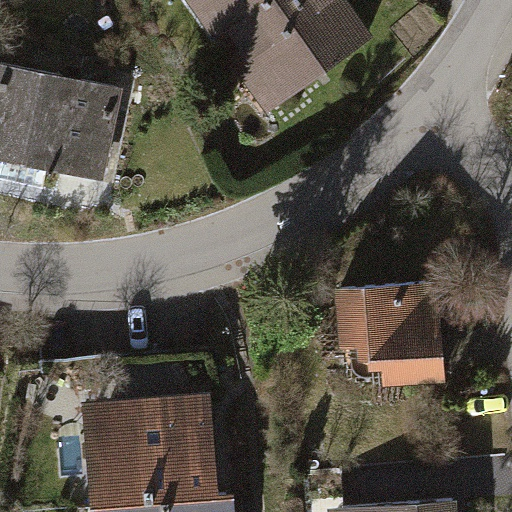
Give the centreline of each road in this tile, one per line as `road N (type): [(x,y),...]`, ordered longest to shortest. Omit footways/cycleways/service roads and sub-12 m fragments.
road 1 (residential): [(0,266),(97,267),(232,235),(342,178),(427,101)]
road 2 (residential): [(427,101),(511,202)]
road 3 (residential): [(427,101),(494,0)]
